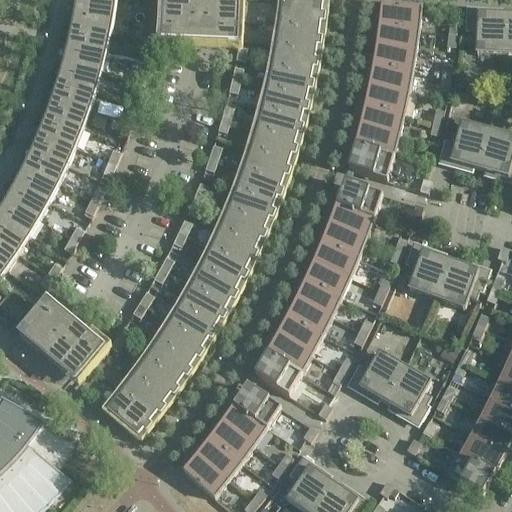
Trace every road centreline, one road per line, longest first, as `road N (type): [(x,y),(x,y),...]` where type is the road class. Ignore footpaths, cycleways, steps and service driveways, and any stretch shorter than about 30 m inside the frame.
road 1 (residential): [(203,0),(193,90),(171,159),(96,306)]
road 2 (residential): [(387,466),(406,435),(347,401),(313,458),(370,493)]
